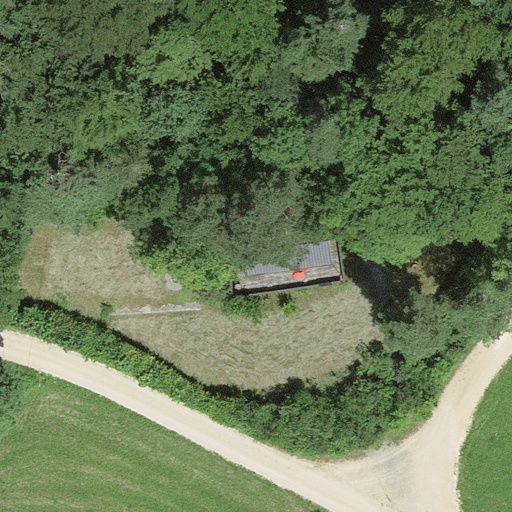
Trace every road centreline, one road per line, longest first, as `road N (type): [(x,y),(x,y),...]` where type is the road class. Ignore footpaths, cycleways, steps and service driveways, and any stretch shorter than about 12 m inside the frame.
road 1 (track): [(0,349),(58,362),(373,511)]
road 2 (track): [(398,511),(511,318)]
